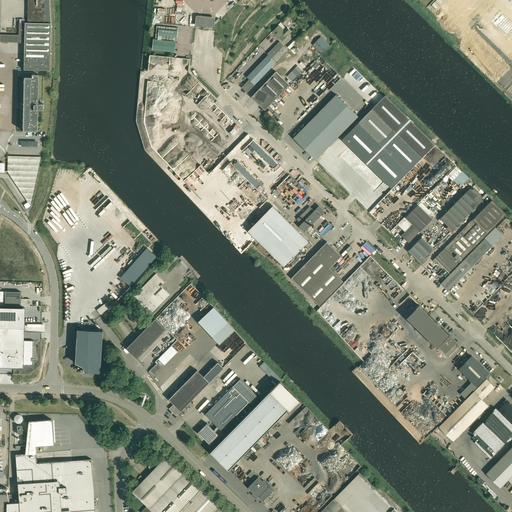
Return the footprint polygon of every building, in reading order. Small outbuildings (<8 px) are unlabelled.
[(25,46),(24,64),(24,70),(26,70),(46,71),(50,71),(50,64),(51,47),(51,23),(49,0),(28,0),(28,23),(24,23),(19,24),(19,35),(8,35),(4,35),(4,36),(1,36),(1,37),(1,40),(1,41),(4,41),(4,42),(24,42),(25,46)] [(216,20),(215,19),(198,17),(197,18),(196,27),(197,28),(213,30),(215,29),(215,27),(216,20)] [(158,40),(174,42),(174,41),(174,38),(174,37),(177,37),(178,33),(178,32),(178,28),(157,26),(155,39),(158,40)] [(281,38),(284,40),(289,35),(292,32),(287,27),(286,28),(284,30),(280,26),(274,32),(281,38)] [(321,53),(330,45),(321,36),(313,45),(321,53)] [(295,40),(288,48),(290,50),(297,43),(295,40)] [(249,79),(255,85),(276,63),(268,55),(247,77),(249,79)] [(276,72),(268,80),(282,93),(290,85),(276,72)] [(22,109),(22,119),(22,130),(37,131),(37,120),(37,108),(43,108),(43,104),(37,103),(38,77),(38,74),(26,74),(26,77),(23,77),(23,104),(22,109)] [(242,87),(247,93),(255,85),(249,79),(248,80),(244,85),(242,87)] [(282,93),(268,80),(251,97),(257,102),(259,105),(261,106),(265,110),(282,93)] [(293,138),(304,149),(338,114),(347,105),(337,95),(317,115),(294,138),(293,138)] [(357,124),(393,159),(363,191),(374,201),(418,155),(421,158),(435,143),(386,95),(357,124)] [(315,160),(315,159),(349,125),(358,116),(347,105),(338,114),(304,149),(315,160)] [(482,200),(482,196),(474,189),(469,188),(440,218),(452,231),(482,200)] [(492,200),(473,219),(487,233),(506,213),(492,200)] [(413,224),(420,231),(432,219),(418,205),(406,218),(413,224)] [(272,206),(248,231),(283,266),(308,241),(272,206)] [(324,221),(319,217),(314,211),(309,207),(297,219),(302,224),(299,226),(305,232),(310,226),(313,223),(318,227),(324,221)] [(369,213),(376,220),(380,216),(379,215),(380,214),(374,208),(369,213)] [(473,219),(453,239),(468,253),(487,233),(473,219)] [(407,240),(409,242),(420,231),(413,224),(402,236),(405,238),(407,240)] [(503,235),(495,228),(441,283),(443,286),(447,289),(448,291),(492,246),(503,235)] [(413,256),(415,258),(422,264),(427,259),(426,257),(434,249),(422,237),(408,251),(413,256)] [(453,239),(433,260),(447,273),(448,273),(468,253),(453,239)] [(330,268),(341,256),(327,242),(291,278),(320,307),(344,282),(330,268)] [(165,282),(156,274),(156,273),(133,297),(150,314),(170,295),(161,286),(165,282)] [(0,305),(29,306),(30,299),(21,299),(21,292),(0,291),(0,305)] [(100,314),(110,307),(106,302),(97,310),(100,314)] [(0,306),(0,367),(23,368),(23,365),(33,365),(33,340),(23,340),(24,327),(24,308),(0,306)] [(166,329),(155,318),(126,348),(137,359),(166,329)] [(75,358),(75,363),(82,366),(84,371),(87,372),(101,373),(103,331),(77,329),(75,358)] [(438,346),(446,353),(457,342),(452,337),(449,334),(438,346)] [(490,374),(472,356),(459,369),(477,387),(490,374)] [(150,371),(154,375),(161,367),(157,363),(150,371)] [(176,415),(178,414),(181,411),(210,382),(198,370),(169,399),(174,404),(169,408),(176,415)] [(247,407),(258,396),(240,379),(229,390),(226,389),(226,393),(218,401),(216,400),(215,403),(216,404),(205,414),(217,426),(214,430),(207,423),(198,432),(210,444),(219,435),(216,431),(219,428),(223,432),(233,421),(237,425),(251,410),(247,407)] [(443,445),(450,438),(453,441),(488,405),(482,400),(495,387),(486,379),(439,427),(432,434),(443,445)] [(239,459),(288,409),(270,391),(251,410),(237,425),(211,452),(229,469),(239,459)] [(0,511),(94,511),(91,459),(36,463),(36,453),(35,445),(53,444),(51,419),(28,421),(25,454),(15,454),(19,502),(9,503),(9,499),(9,498),(11,498),(11,494),(9,494),(0,493),(0,511)] [(511,483),(511,447),(486,474),(501,488),(508,480),(511,483)] [(212,511),(219,505),(167,455),(132,492),(147,506),(140,511),(212,511)] [(251,471),(247,475),(252,480),(256,475),(251,471)] [(398,511),(394,507),(359,473),(320,511),(398,511)] [(258,496),(263,501),(273,491),(269,487),(270,486),(268,483),(267,483),(264,480),(263,481),(258,476),(249,486),(250,486),(248,487),(247,488),(253,493),(257,497),(258,496)]
